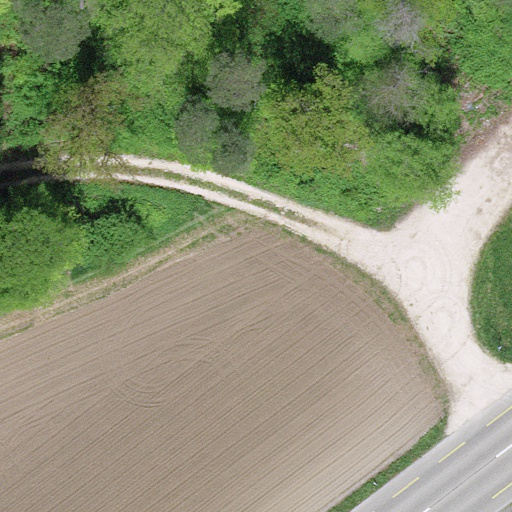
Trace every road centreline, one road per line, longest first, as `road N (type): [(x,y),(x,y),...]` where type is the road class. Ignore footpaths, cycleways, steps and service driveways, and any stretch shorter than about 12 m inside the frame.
road 1 (track): [(0,174),(68,163),(188,178),(378,250),(416,272),(510,446)]
road 2 (track): [(416,272),(511,177)]
